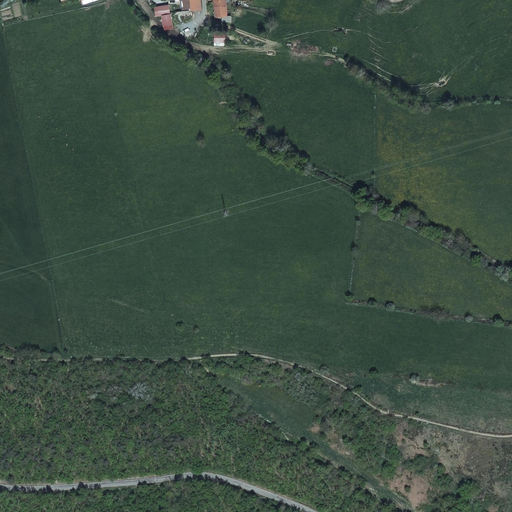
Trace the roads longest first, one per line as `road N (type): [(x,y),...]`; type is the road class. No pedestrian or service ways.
road 1 (track): [(0,357),(88,363),(262,355),(333,381),(382,414),(511,434)]
road 2 (tertiary): [(0,489),(70,495),(210,479),(292,511)]
